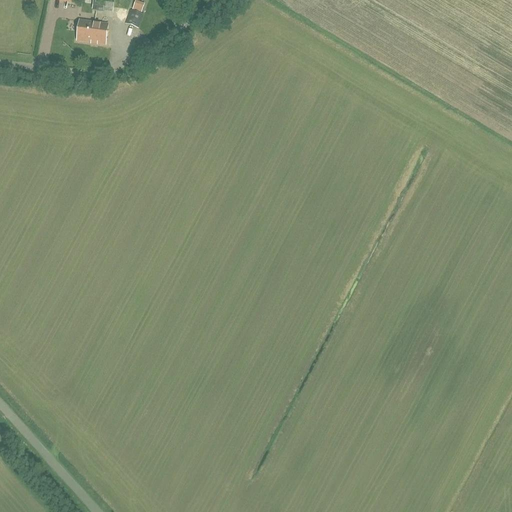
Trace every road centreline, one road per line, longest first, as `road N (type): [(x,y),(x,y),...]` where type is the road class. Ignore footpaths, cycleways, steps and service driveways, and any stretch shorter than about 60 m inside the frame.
road 1 (unclassified): [(151,44),(102,73),(0,63)]
road 2 (unclassified): [(96,511),(0,404)]
